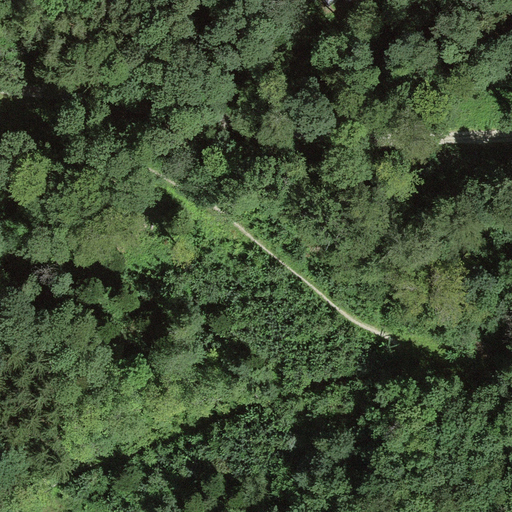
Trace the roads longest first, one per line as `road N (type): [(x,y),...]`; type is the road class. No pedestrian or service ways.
road 1 (track): [(29,92),(223,214),(345,314),(464,367),(485,401),(511,480)]
road 2 (track): [(0,84),(326,133),(511,132)]
